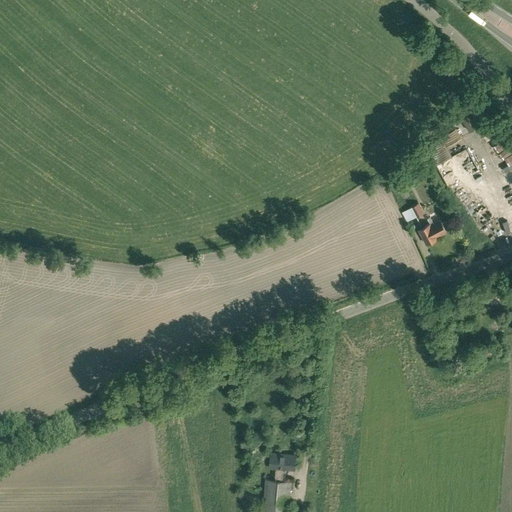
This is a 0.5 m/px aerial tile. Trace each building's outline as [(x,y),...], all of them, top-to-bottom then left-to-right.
[(457,110),(470,131),(480,124),(467,104),(457,110)] [(491,136),(497,133),(492,122),(486,125),(491,136)] [(411,165),(416,173),(429,164),(424,156),(411,165)] [(402,211),(407,221),(416,216),(424,212),(419,202),(411,206),(402,211)] [(419,229),(426,243),(447,232),(441,219),(431,224),(431,222),(419,229)] [(287,511),(291,481),(283,480),(284,468),(294,469),(296,454),(271,452),(269,467),(276,467),(275,479),(266,478),(262,511),(287,511)]
